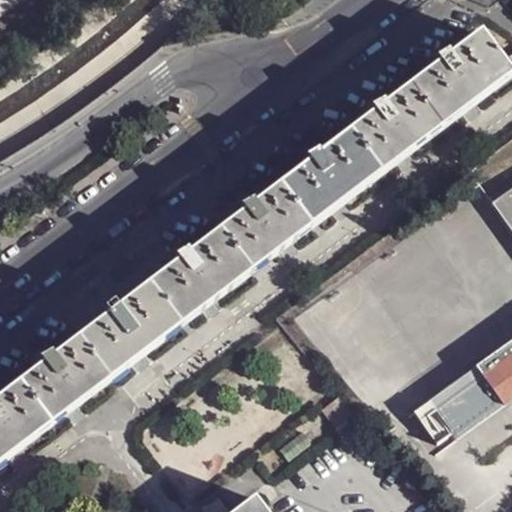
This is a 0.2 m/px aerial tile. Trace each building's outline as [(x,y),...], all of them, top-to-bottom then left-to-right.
[(510,71),(483,33),(460,51),(463,56),(455,63),(450,58),(447,54),(438,61),(441,65),(444,70),(436,77),(432,72),(393,101),(398,106),(389,113),(385,107),(382,104),(371,109),(375,114),(379,120),(371,126),(367,121),(329,150),(333,154),(324,162),(320,157),(317,153),(308,159),(311,163),(315,168),(307,175),(302,170),(264,199),(268,204),(259,210),(255,206),(252,202),(243,209),(246,213),(250,218),(240,225),(236,220),(199,248),(203,253),(194,260),(190,255),(188,251),(177,257),(180,262),(185,267),(176,274),(172,269),(128,302),(132,308),(123,315),(119,309),(117,307),(107,310),(111,316),(114,322),(105,329),(101,323),(64,351),(68,357),(58,363),(55,359),(52,356),(42,361),(45,366),(49,371),(40,378),(36,373),(4,397),(8,402),(0,407),(0,457),(2,456),(6,461),(38,437),(34,432),(62,411),(66,416),(96,392),(93,387),(126,362),(130,367),(161,343),(158,338),(197,308),(201,313),(233,289),(229,284),(272,251),(276,256),(298,239),(294,234),(328,209),(331,214),(362,191),(358,186),(391,161),(395,165),(428,140),(424,136),(425,135),(458,110),(461,115),(493,91),(490,87),(510,71)] [(463,56),(460,51),(450,58),(455,63),(463,56)] [(444,70),(441,65),(432,72),(436,77),(444,70)] [(511,74),(510,71),(490,87),(493,91),(511,76),(511,74)] [(393,101),(385,107),(389,113),(398,106),(393,101)] [(425,135),(424,136),(428,140),(461,115),(458,110),(425,135)] [(375,114),(367,121),(371,126),(379,120),(375,114)] [(329,150),(320,157),(324,162),(333,154),(329,150)] [(391,161),(358,186),(362,191),(395,165),(391,161)] [(311,163),(302,170),(307,175),(315,168),(311,163)] [(511,188),(491,204),(492,206),(496,203),(511,225),(511,188)] [(264,199),(255,206),(259,210),(268,204),(264,199)] [(328,209),(294,234),(298,239),(331,214),(328,209)] [(246,213),(236,220),(240,225),(250,218),(246,213)] [(199,248),(190,255),(194,260),(203,253),(199,248)] [(272,251),(229,284),(233,289),(276,256),(272,251)] [(180,262),(172,269),(176,274),(185,267),(180,262)] [(128,302),(119,309),(123,315),(132,308),(128,302)] [(197,308),(158,338),(161,343),(201,313),(197,308)] [(111,316),(101,323),(105,329),(114,322),(111,316)] [(428,402),(456,442),(511,401),(511,341),(440,393),(428,402)] [(64,351),(55,359),(58,363),(68,357),(64,351)] [(126,362),(93,387),(96,392),(130,367),(126,362)] [(45,366),(36,373),(40,378),(49,371),(45,366)] [(4,397),(0,399),(0,407),(8,402),(4,397)] [(341,399),(324,412),(340,433),(357,420),(341,399)] [(62,411),(34,432),(38,437),(66,416),(62,411)] [(241,511),(266,511),(257,500),(241,511)] [(228,511),(221,501),(212,507),(211,506),(206,510),(207,511),(228,511)]
